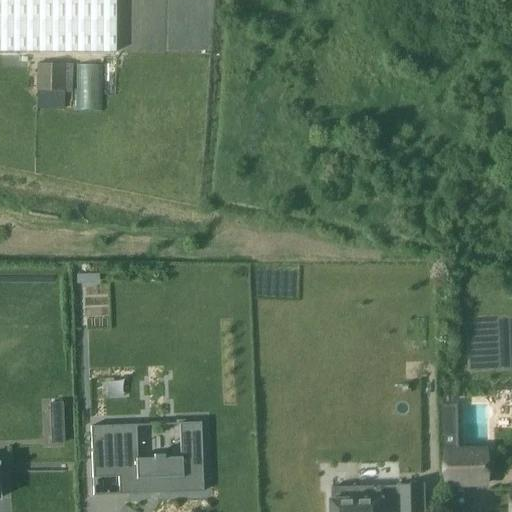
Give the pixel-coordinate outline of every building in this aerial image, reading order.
[(115,0),(0,0),(0,52),(115,53),(115,0)] [(37,64),(36,91),(64,92),(65,65),(37,64)] [(76,109),(101,110),(101,64),(76,64),(76,109)] [(461,402),(444,403),(445,450),(449,450),(449,482),(489,482),(489,444),(461,444),(461,402)] [(108,438),(89,438),(90,477),(116,476),(116,495),(198,493),(197,428),(178,428),(178,458),(129,459),(128,429),(108,429),(108,438)] [(423,509),(423,480),(398,481),(398,482),(382,483),(382,481),(330,482),(330,511),(382,511),(382,495),(399,495),(399,510),(423,509)]
